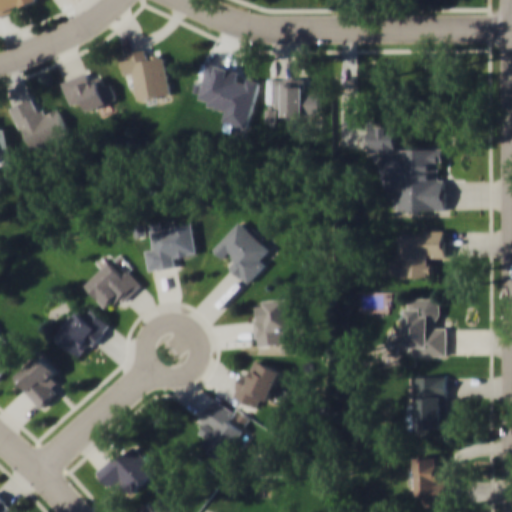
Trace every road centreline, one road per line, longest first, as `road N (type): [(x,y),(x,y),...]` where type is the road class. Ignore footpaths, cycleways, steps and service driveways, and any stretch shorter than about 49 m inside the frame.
road 1 (residential): [(40,473),(147,375),(179,377),(198,365),(200,338),(180,319),(160,323),(146,340),(147,375)]
road 2 (residential): [(511,31),(255,29),(193,0)]
road 3 (residential): [(0,62),(91,25),(116,0)]
